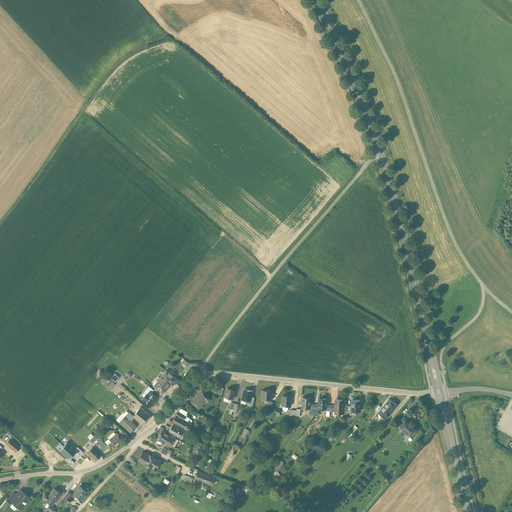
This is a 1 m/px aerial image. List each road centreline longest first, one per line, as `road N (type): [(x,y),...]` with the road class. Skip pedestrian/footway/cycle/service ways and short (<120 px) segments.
road 1 (residential): [(381,153),(271,275),(203,374)]
road 2 (secondary): [(381,153),(438,392)]
road 3 (unclassified): [(0,480),(107,461),(203,374)]
road 4 (unclassified): [(203,374),(438,392)]
road 5 (secondary): [(316,0),(381,153)]
road 6 (secondary): [(438,392),(467,511)]
